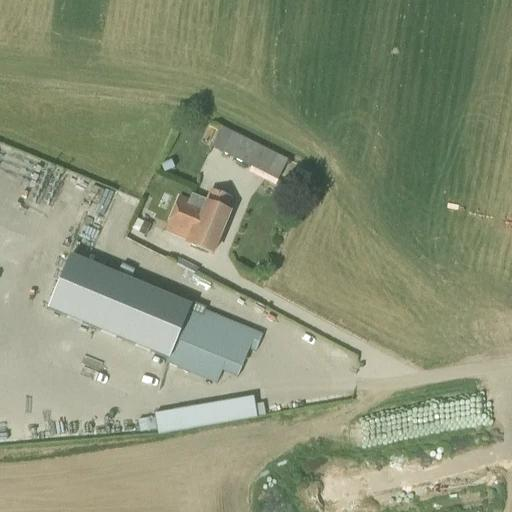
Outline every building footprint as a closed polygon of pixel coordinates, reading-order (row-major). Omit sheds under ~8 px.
[(277,182),(287,161),(221,128),(210,149),(277,182)] [(204,207),(188,240),(187,244),(211,255),(229,214),(225,212),(230,200),(210,192),(204,207)] [(188,240),(204,207),(181,197),(166,231),(188,240)] [(150,226),(143,223),(138,234),(144,238),(150,226)] [(256,350),(263,333),(71,255),(49,308),(171,357),(169,362),(218,383),(223,370),(239,376),(250,348),(256,350)] [(157,436),(256,419),(252,399),(154,416),(157,436)] [(153,442),(136,444),(138,458),(155,456),(153,442)] [(248,471),(243,472),(243,461),(198,463),(199,492),(249,489),(248,471)]
